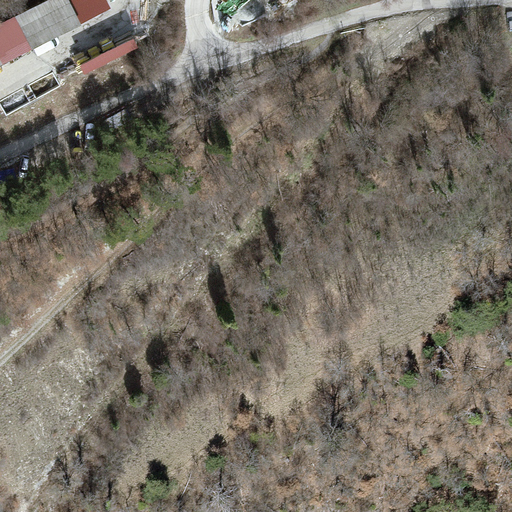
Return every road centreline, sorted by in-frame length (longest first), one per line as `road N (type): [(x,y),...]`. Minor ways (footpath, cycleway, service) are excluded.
road 1 (track): [(417,2),(412,23),(374,52),(186,177),(0,358)]
road 2 (track): [(336,23),(217,62),(0,160)]
